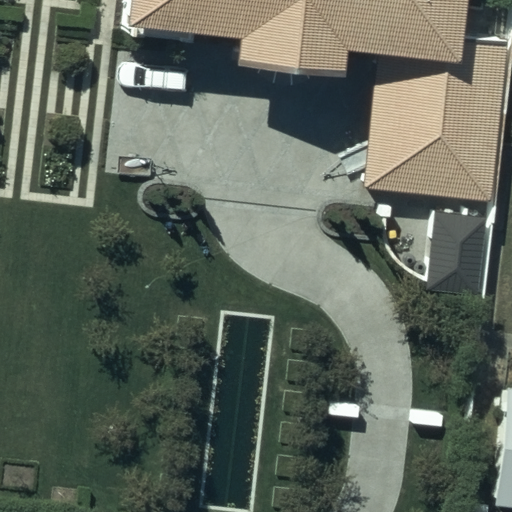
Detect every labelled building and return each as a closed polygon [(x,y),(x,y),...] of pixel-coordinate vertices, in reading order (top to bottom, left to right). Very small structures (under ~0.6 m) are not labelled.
[(127,0),(124,33),(375,61),(360,189),(479,203),(496,47),(448,41),(452,0),(127,0)] [(479,224),(432,219),(424,291),(472,296),(479,224)] [(369,319),(375,234),(297,229),(291,314),(369,319)] [(10,362),(0,361),(0,489),(72,497),(70,511),(113,511),(119,456),(139,458),(147,375),(144,375),(145,366),(27,354),(26,360),(11,359),(10,362)] [(439,511),(454,381),(336,368),(320,511),(439,511)] [(511,401),(504,401),(492,510),(511,511),(511,401)]
